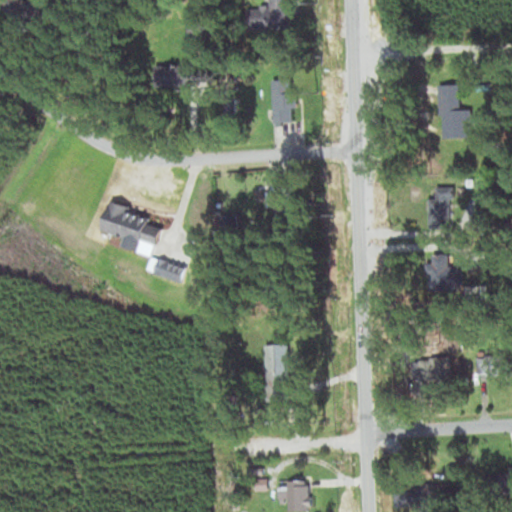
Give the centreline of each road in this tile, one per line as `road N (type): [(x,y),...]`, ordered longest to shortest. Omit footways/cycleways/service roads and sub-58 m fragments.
road 1 (residential): [(366,511),(347,0)]
road 2 (residential): [(352,149),(137,155),(83,133),(0,72)]
road 3 (track): [(349,52),(511,43)]
road 4 (residential): [(363,432),(511,423)]
